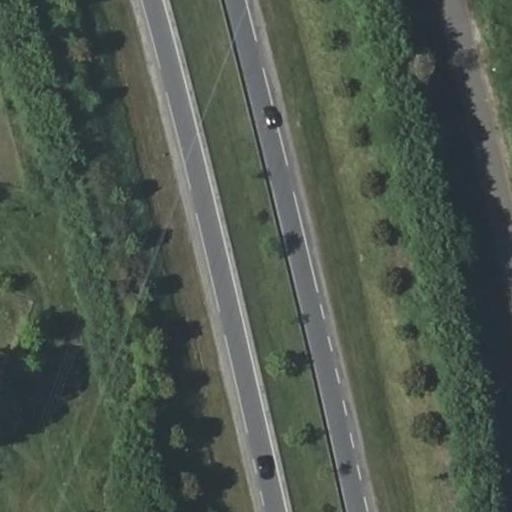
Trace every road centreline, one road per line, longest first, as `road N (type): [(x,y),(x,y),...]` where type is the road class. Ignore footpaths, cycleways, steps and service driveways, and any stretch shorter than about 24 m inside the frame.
road 1 (primary): [(361,511),(237,0)]
road 2 (primary): [(150,0),(272,511)]
road 3 (residential): [(461,0),(511,227)]
